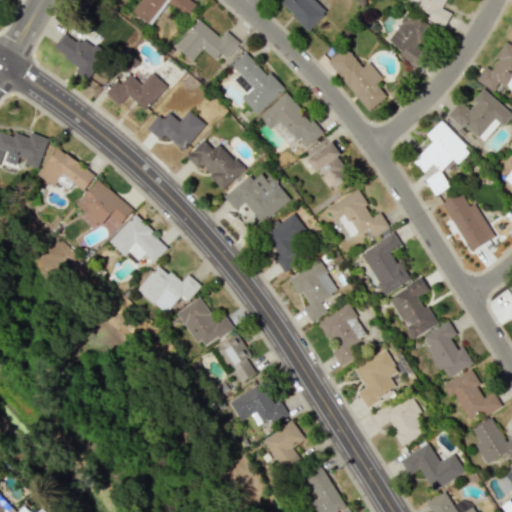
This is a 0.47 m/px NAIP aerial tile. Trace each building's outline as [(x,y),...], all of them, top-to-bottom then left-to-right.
[(139,0),(132,12),(151,25),(167,2),(187,16),(195,4),(190,0),(139,0)] [(314,0),(278,0),(278,1),(308,30),(326,11),(314,0)] [(442,8),(445,0),(416,0),(413,6),(429,14),(426,19),(444,28),(451,13),(442,8)] [(388,41),(402,49),(398,55),(411,63),(432,27),(406,11),(388,41)] [(239,43),(226,30),(219,38),(200,19),(175,45),(192,61),(203,48),(215,59),(220,53),(225,57),(239,43)] [(53,48),(79,66),(76,71),(87,79),(104,54),(67,28),(53,48)] [(476,81),(494,91),(499,82),(511,89),(511,45),(505,42),(490,68),(485,65),(476,81)] [(328,60),(366,111),(386,96),(376,82),(381,78),(368,61),(361,67),(346,46),(328,60)] [(242,98),(257,115),(283,90),(246,51),(231,65),(239,73),(233,79),(247,94),(242,98)] [(106,92),(119,105),(128,95),(145,110),(167,86),(152,72),(141,83),(130,73),(120,83),(117,80),(106,92)] [(499,122),(503,125),(511,114),(511,113),(483,89),(467,108),(459,101),(448,113),(482,142),(499,122)] [(323,132),(313,120),(311,121),(286,92),(258,116),(270,130),(274,126),(283,137),(289,131),(304,148),(323,132)] [(183,150),(205,124),(189,110),(180,121),(168,112),(163,119),(158,115),(147,128),(161,139),(164,134),(183,150)] [(426,134),(433,141),(413,160),(424,171),(433,162),(440,170),(453,158),(459,164),(471,152),(441,120),(426,134)] [(48,138),(30,132),(28,137),(14,132),(13,136),(0,131),(0,159),(16,165),(18,160),(38,166),(48,138)] [(198,169),(201,166),(223,189),(244,169),(219,143),(213,149),(204,139),(186,156),(198,169)] [(318,170),(331,189),(352,175),(330,143),(307,158),(316,172),(318,170)] [(54,186),(57,181),(68,190),(73,183),(83,191),(95,175),(58,146),(37,173),(54,186)] [(249,175),(224,196),(235,210),(244,202),(262,223),(291,198),(271,174),(266,179),(261,173),(253,180),(249,175)] [(98,226),(108,214),(119,224),(132,210),(98,179),(74,205),(98,226)] [(373,236),(389,227),(380,212),(373,216),(357,189),(329,206),(348,238),(368,227),(373,236)] [(441,203),(471,251),(494,236),(474,203),(469,206),(460,191),(441,203)] [(274,258),(283,271),(305,257),(293,239),(306,231),(294,213),(264,233),(278,255),(274,258)] [(109,241),(125,256),(129,252),(138,260),(144,254),(153,262),(168,247),(134,214),(109,241)] [(409,280),(391,250),(400,245),(393,233),(360,252),(385,294),(409,280)] [(288,278),(297,294),(302,292),(309,304),(303,307),(311,321),(327,312),(320,300),(337,291),(319,260),(288,278)] [(165,314),(181,296),(187,301),(201,286),(188,274),(180,282),(159,264),(137,288),(165,314)] [(438,323),(427,304),(423,307),(417,296),(428,290),(421,277),(388,296),(411,338),(438,323)] [(205,346),(233,328),(224,314),(214,320),(200,297),(176,312),(195,342),(200,338),(205,346)] [(318,321),(327,338),(333,335),(339,347),(332,351),(340,365),(363,353),(356,341),(366,336),(349,304),(318,321)] [(446,379),(473,363),(463,346),(457,349),(451,338),(456,335),(448,321),(423,335),(429,346),(427,347),(446,379)] [(256,373),(247,357),(251,355),(238,334),(215,347),(225,366),(231,363),(242,382),(256,373)] [(353,366),(364,387),(357,391),(365,406),(396,389),(390,376),(397,372),(386,349),(353,366)] [(468,419),(482,411),(485,416),(501,406),(493,392),(483,397),(476,385),(480,383),(471,369),(442,385),(449,398),(454,395),(468,419)] [(289,415),(280,399),(272,403),(262,383),(229,400),(240,421),(256,413),(260,421),(268,417),(272,424),(289,415)] [(428,430),(410,396),(390,407),(388,404),(370,413),(378,428),(389,422),(401,445),(428,430)] [(472,428),(479,442),(475,444),(486,464),(504,454),(507,459),(511,456),(511,437),(505,441),(492,417),(472,428)] [(264,439),(283,469),(300,458),(293,447),(305,438),(293,420),(264,439)] [(408,475),(420,468),(433,490),(464,473),(453,453),(439,461),(428,442),(399,459),(408,475)] [(318,498),(308,503),(311,511),(334,511),(344,507),(323,464),(305,473),(318,498)] [(426,503),(431,511),(475,511),(466,498),(454,506),(444,491),(426,503)] [(17,511),(0,494),(0,511),(30,511),(24,505),(17,511)]
